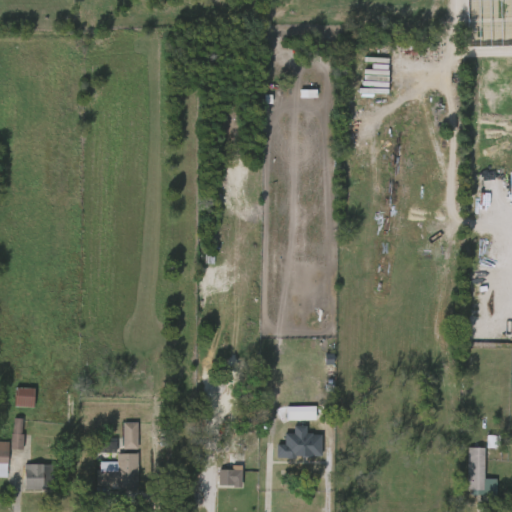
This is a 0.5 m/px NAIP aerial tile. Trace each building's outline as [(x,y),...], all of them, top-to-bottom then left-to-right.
[(34,380),(32,407),(14,406),(15,379),(34,380)] [(22,394),(4,394),(3,413),(22,413),(22,394)] [(22,419),(21,449),(9,448),(13,418),(22,419)] [(136,448),(122,448),(122,423),(136,422),(136,448)] [(0,451),(0,455),(10,456),(11,425),(1,425),(0,451)] [(125,428),(111,429),(111,456),(126,455),(125,428)] [(309,440),(294,441),(294,432),(282,432),(282,439),(272,440),(272,451),(264,451),(264,464),(310,463),(309,440)] [(482,489),(468,489),(468,448),(486,448),(486,489),(482,489)] [(134,486),(134,490),(118,490),(118,488),(96,488),(96,470),(99,470),(99,462),(117,462),(117,453),(136,453),(137,486),(134,486)] [(472,454),(455,454),(454,501),(484,501),(484,485),(472,485),(472,454)] [(25,489),(24,489),(24,464),(51,464),(50,489),(25,489)] [(241,465),(241,467),(243,467),(243,469),(241,469),(241,486),(218,485),(218,469),(231,470),(231,465),(241,465)] [(40,470),(12,471),(13,497),(30,496),(30,494),(41,493),(40,470)] [(230,472),(220,471),(220,476),(206,476),(206,492),(229,493),(230,472)]
